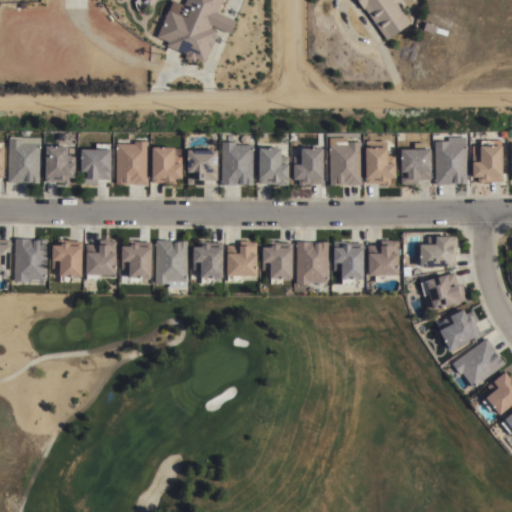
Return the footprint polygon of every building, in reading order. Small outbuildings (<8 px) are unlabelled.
[(221,0),(216,13),(235,21),(230,34),(211,25),(210,28),(217,31),(215,34),(216,35),(215,38),(213,39),(212,41),(213,43),(211,47),(209,48),(203,62),(195,58),(193,62),(184,58),(185,54),(166,45),(167,42),(156,36),(171,0),(183,5),(185,0),(221,0)] [(392,0),(396,5),(397,4),(410,23),(386,40),(364,8),(363,9),(356,0),(392,0)] [(220,141),(226,141),(226,134),(233,134),(233,141),(235,141),(235,144),(251,144),(251,147),(252,147),(253,184),(220,184),(220,141)] [(8,136),(41,137),(40,145),(39,145),(39,161),(41,161),(41,173),(39,173),(39,183),(7,182),(8,136)] [(434,141),(448,140),(448,136),(464,136),(464,145),(466,145),(467,183),(435,184),(434,141)] [(329,137),(347,137),(347,141),(361,141),(361,184),(329,184),(329,137)] [(115,143),(133,143),(133,140),(146,140),(147,183),(115,183),(115,143)] [(79,148),(95,148),(95,143),(109,143),(109,179),(96,179),(96,183),(79,183),(79,148)] [(45,144),(68,144),(68,154),(75,154),(75,176),(69,176),(69,183),(58,182),(58,181),(45,181),(45,144)] [(483,180),(483,182),(477,182),(476,176),(471,176),(470,145),(478,145),(478,144),(500,144),(501,180),(483,180)] [(151,146),(173,145),(173,147),(181,147),(181,177),(175,177),(175,184),(169,184),(169,182),(151,182),(151,146)] [(258,146),(280,146),(280,163),(288,163),(288,185),(276,185),(276,182),(258,183),(258,146)] [(323,183),(309,183),(309,184),(298,184),(298,178),(293,178),(293,163),(300,163),(300,146),(323,146),(323,183)] [(365,146),(388,146),(388,162),(395,162),(395,177),(390,177),(390,184),(383,184),(383,183),(365,183),(365,146)] [(186,148),(216,148),(216,180),(203,180),(203,183),(186,183),(186,148)] [(401,148),(431,148),(431,179),(418,179),(418,183),(401,183),(401,148)] [(413,259),(413,244),(420,244),(420,243),(436,243),(436,235),(451,235),(451,236),(457,236),(457,247),(455,247),(455,266),(420,266),(420,259),(413,259)] [(44,279),(26,279),(26,281),(12,281),(13,238),(45,239),(44,279)] [(10,275),(0,275),(0,239),(10,239),(10,275)] [(155,239),(187,240),(186,287),(167,287),(167,283),(154,283),(155,239)] [(256,241),(256,275),(241,275),(241,280),(227,280),(227,275),(226,275),(226,244),(239,244),(239,240),(249,240),(249,241),(256,241)] [(380,240),(397,240),(397,252),(398,252),(398,272),(400,272),(400,279),(384,279),(384,281),(379,282),(375,282),(375,275),(368,275),(368,244),(380,244),(380,240)] [(80,276),(70,276),(70,281),(60,282),(60,276),(57,276),(57,267),(50,267),(50,244),(59,244),(59,242),(67,242),(67,241),(80,241),(80,276)] [(115,274),(99,274),(99,280),(85,280),(85,274),(84,274),(84,251),(97,251),(97,244),(104,244),(104,241),(115,241),(115,274)] [(149,277),(140,277),(140,282),(127,282),(127,269),(120,269),(120,245),(129,245),(129,243),(134,243),(134,241),(150,241),(149,277)] [(295,241),(327,241),(328,281),(309,281),(309,284),(295,284),(295,241)] [(222,277),(212,277),(212,283),(200,283),(200,277),(199,277),(199,269),(192,269),(192,246),(201,246),(201,244),(208,243),(208,242),(222,242),(222,277)] [(271,246),(271,244),(276,244),(276,242),(292,242),(292,278),(281,278),(281,283),(269,283),(269,269),(262,269),(261,246),(271,246)] [(363,278),(353,278),(353,283),(341,283),(341,270),(333,270),(333,246),(342,246),(342,244),(351,244),(351,242),(363,242),(363,278)] [(433,309),(433,308),(427,310),(420,282),(426,281),(426,280),(454,272),(458,285),(462,284),(465,293),(464,293),(465,300),(455,303),(433,309)] [(439,330),(454,322),(450,315),(464,308),(468,317),(471,315),(481,333),(450,350),(439,330)] [(485,338),(504,364),(472,387),(461,373),(459,374),(451,363),(485,338)] [(492,407),(488,410),(481,401),(485,398),(484,397),(496,387),(492,381),(504,372),(509,379),(511,376),(511,403),(498,415),(492,407)] [(511,431),(508,434),(500,423),(504,420),(503,419),(511,411),(511,431)]
